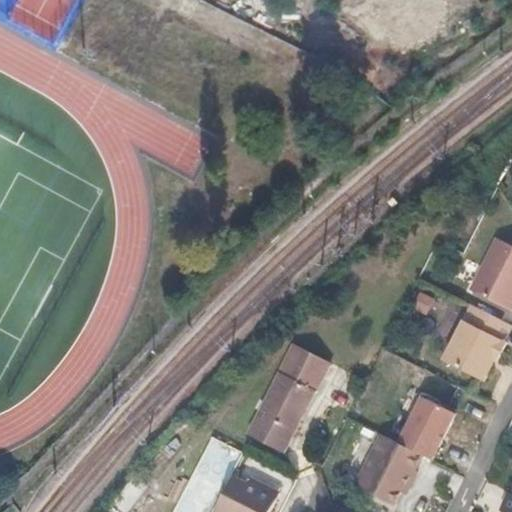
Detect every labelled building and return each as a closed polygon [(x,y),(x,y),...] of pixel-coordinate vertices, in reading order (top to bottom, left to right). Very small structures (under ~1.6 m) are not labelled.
[(90,0),(81,22),(137,47),(148,23),(96,0),(90,0)] [(376,109),(511,18),(511,0),(477,0),(362,77),(372,91),(366,95),(376,109)] [(169,8),(136,80),(211,114),(244,42),(169,8)] [(511,246),(498,239),(471,291),(511,311),(511,246)] [(511,327),(511,325),(473,306),(444,362),(485,383),(495,361),(498,362),(503,352),(507,343),(505,342),(511,327)] [(323,363),(287,345),(242,436),(278,453),(323,363)] [(456,415),(423,398),(400,444),(423,457),(433,461),(444,438),(456,415)] [(400,444),(382,435),(355,486),(394,506),(404,487),(409,489),(413,481),(418,472),(416,472),(423,457),(400,444)] [(244,454),(218,441),(210,437),(173,511),(214,511),(232,477),(244,454)] [(214,511),(268,511),(279,492),(250,478),(247,485),(232,477),(214,511)] [(511,511),(511,495),(509,494),(501,511),(511,511)]
